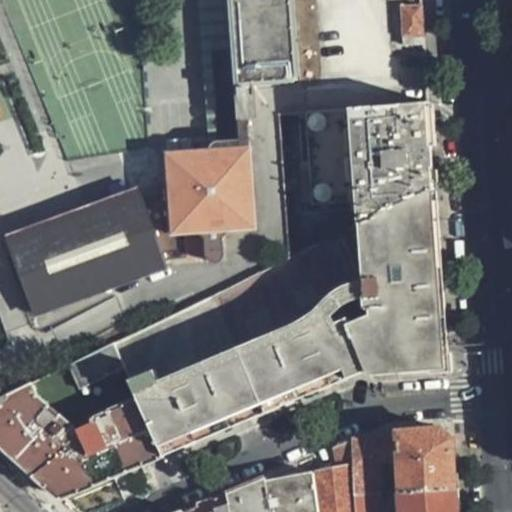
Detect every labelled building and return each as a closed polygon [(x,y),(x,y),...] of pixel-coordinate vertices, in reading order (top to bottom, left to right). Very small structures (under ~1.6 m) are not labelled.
[(225,0),(230,58),(239,134),(220,136),(160,140),(162,182),(165,225),(184,224),(199,223),(221,221),(249,218),(244,145),(247,145),(246,117),(252,116),(249,81),(291,77),(284,0),(225,0)] [(406,46),(424,44),(422,5),(391,8),(392,38),(406,38),(406,46)] [(239,134),(230,58),(213,59),(220,136),(239,134)] [(359,226),(434,191),(431,151),(429,101),(303,112),(311,206),(358,203),(359,226)] [(165,225),(162,182),(160,182),(157,182),(154,182),(151,182),(149,183),(146,183),(143,184),(141,185),(138,186),(136,187),(134,188),(131,190),(155,249),(185,246),(184,224),(165,225)] [(155,249),(131,190),(128,183),(0,234),(0,243),(25,307),(157,256),(155,249)] [(440,268),(434,191),(359,226),(366,284),(362,285),(360,285),(357,286),(354,287),(350,289),(346,290),(340,292),(335,295),(330,299),(327,301),(321,306),(316,310),(308,317),(304,321),(295,325),(159,381),(154,369),(129,379),(138,397),(163,457),(368,372),(370,373),(372,375),(377,377),(447,369),(440,268)] [(221,224),(221,221),(199,223),(200,225),(203,235),(204,251),(210,257),(216,256),(221,250),(219,233),(221,224)] [(366,284),(359,226),(286,260),(113,341),(125,369),(129,379),(154,369),(159,381),(295,325),(304,321),(308,317),(316,310),(321,306),(327,301),(330,299),(335,295),(340,292),(346,290),(350,289),(354,287),(357,286),(360,285),(362,285),(366,284)] [(125,369),(113,341),(68,363),(79,388),(125,369)] [(63,498),(163,457),(138,397),(92,417),(94,421),(83,425),(85,433),(78,436),(70,429),(72,426),(28,383),(0,396),(0,443),(3,447),(22,463),(63,498)] [(364,439),(351,441),(355,497),(383,494),(380,456),(397,454),(400,493),(457,488),(455,464),(453,438),(440,429),(399,431),(364,439)] [(348,442),(335,447),(336,468),(311,474),(315,511),(356,511),(355,497),(351,441),(348,442)] [(315,511),(311,474),(267,485),(271,511),(315,511)] [(265,477),(228,493),(231,511),(271,511),(267,485),(265,477)] [(383,494),(355,497),(356,511),(458,511),(457,488),(400,493),(383,494)] [(231,511),(228,493),(183,511),(231,511)]
